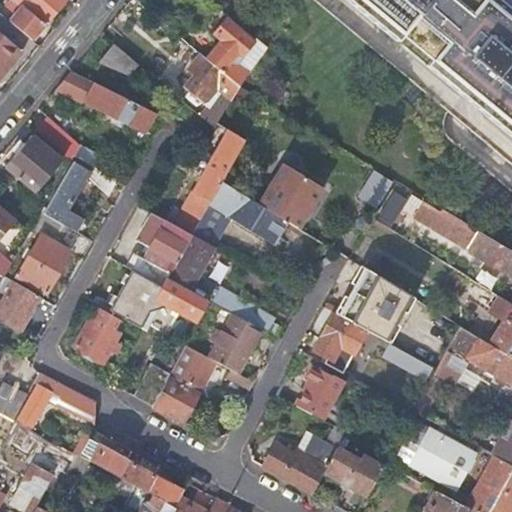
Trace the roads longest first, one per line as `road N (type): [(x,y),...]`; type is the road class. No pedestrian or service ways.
road 1 (residential): [(219,474),(131,425),(49,356),(51,335),(166,133)]
road 2 (residential): [(219,474),(329,269)]
road 3 (residential): [(0,120),(98,0)]
